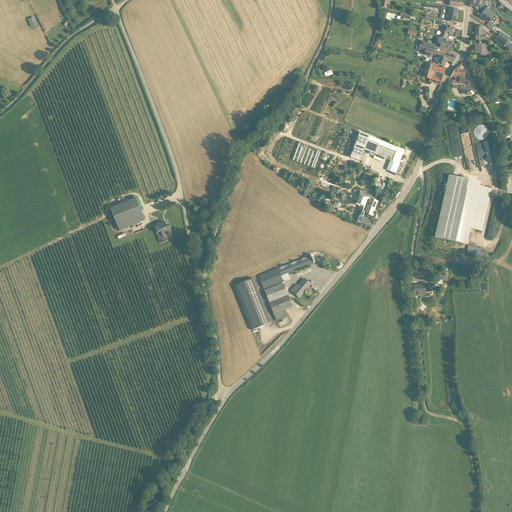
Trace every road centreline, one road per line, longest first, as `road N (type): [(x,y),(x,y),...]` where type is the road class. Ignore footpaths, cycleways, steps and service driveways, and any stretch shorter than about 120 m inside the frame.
road 1 (unclassified): [(224,400),(295,328),(407,190),(462,52),(466,0)]
road 2 (residential): [(115,8),(175,168),(224,400)]
road 3 (track): [(417,167),(424,192),(409,274),(423,404),(467,434),(476,511)]
road 4 (track): [(333,0),(326,36),(295,96),(235,161),(200,279)]
road 5 (track): [(462,52),(495,130),(511,216)]
road 6 (residential): [(0,111),(69,37),(115,8)]
road 7 (unclassified): [(164,511),(224,400)]
